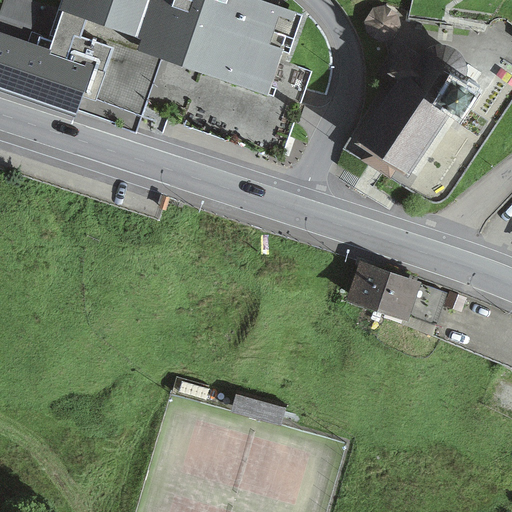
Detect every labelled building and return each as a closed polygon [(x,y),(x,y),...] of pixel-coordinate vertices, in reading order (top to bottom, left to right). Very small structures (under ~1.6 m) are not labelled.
[(42,4),(28,0),(3,0),(0,11),(0,20),(33,31),(42,4)] [(67,0),(61,22),(139,47),(155,0),(67,0)] [(155,0),(139,47),(136,57),(266,100),(295,14),(253,0),(155,0)] [(402,27),(398,15),(389,8),(379,8),(370,12),(364,23),(366,35),(375,43),(387,45),(398,38),(402,27)] [(136,57),(139,47),(61,22),(50,55),(95,70),(85,99),(142,119),(149,100),(187,113),(182,129),(282,163),(313,74),(289,65),(301,17),(295,14),(266,100),(136,57)] [(50,55),(0,38),(0,98),(77,124),(85,99),(95,70),(50,55)] [(394,176),(409,184),(446,128),(460,135),(476,109),(457,98),(466,85),(467,77),(466,71),(462,63),(454,56),(444,52),(432,53),(426,57),(422,64),(406,53),(388,80),(398,88),(357,151),(365,158),(361,163),(374,171),(391,182),(394,176)] [(421,284),(359,263),(346,300),(408,322),(409,319),(436,328),(446,297),(420,287),(421,284)] [(285,405),(236,392),(232,408),(281,421),(285,405)]
